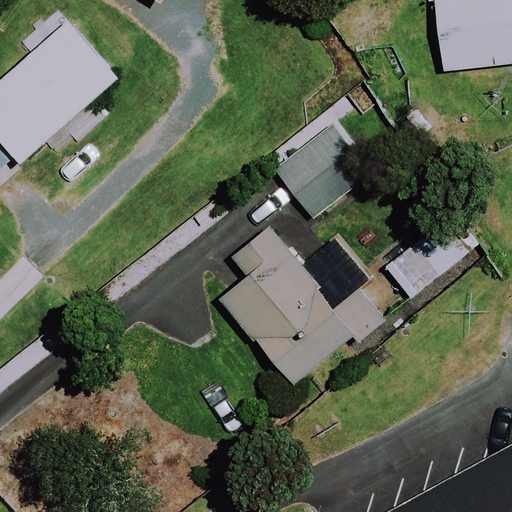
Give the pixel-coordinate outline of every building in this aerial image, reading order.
[(511,62),(511,0),(435,0),(444,70),(511,62)] [(68,122),(80,135),(100,117),(89,104),(121,76),(63,9),(17,48),(26,59),(0,82),(0,180),(26,158),(68,122)] [(374,174),(340,125),(277,168),(312,217),(374,174)] [(455,289),(490,260),(452,213),(386,267),(414,300),(443,276),(455,289)] [(316,282),(265,225),(231,256),(249,276),(221,301),(296,384),(354,332),(361,339),(386,317),(337,263),(316,282)] [(511,511),(511,434),(351,511),(511,511)]
